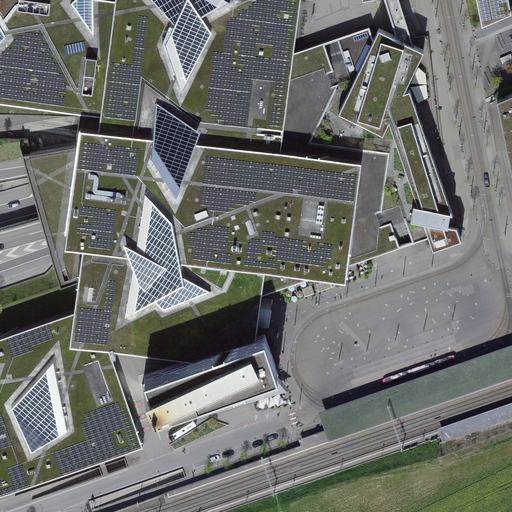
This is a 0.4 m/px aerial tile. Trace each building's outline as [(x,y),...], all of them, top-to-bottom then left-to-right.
[(82,244),(74,309),(0,334),(0,494),(143,446),(109,348),(191,359),(256,336),(257,327),(268,328),(270,313),(272,298),(261,297),(261,294),(317,275),(345,278),(347,265),(429,236),(433,247),(461,238),(458,228),(447,226),(449,215),(454,216),(410,88),(404,90),(424,50),(414,45),(396,36),(386,31),(385,31),(384,30),(382,30),(379,28),(373,39),(369,26),(293,52),(300,0),(0,0),(0,97),(18,100),(75,107),(100,111),(98,124),(80,122),(72,181),(64,241),(82,244)] [(414,45),(399,0),(384,0),(396,36),(414,45)] [(477,0),(482,22),(511,10),(508,0),(477,0)] [(503,57),(500,58),(502,63),(505,62),(511,58),(511,55),(511,53),(503,57)] [(511,93),(497,99),(500,113),(510,164),(511,173),(511,93)] [(0,97),(0,114),(81,116),(80,122),(98,124),(100,111),(75,107),(0,97)] [(270,376),(278,373),(265,333),(256,336),(191,359),(144,375),(146,382),(142,384),(150,402),(153,400),(157,414),(210,397),(207,401),(276,382),(270,376)] [(511,382),(511,351),(317,419),(326,447),(511,382)] [(511,406),(438,432),(442,444),(511,419),(511,406)]
